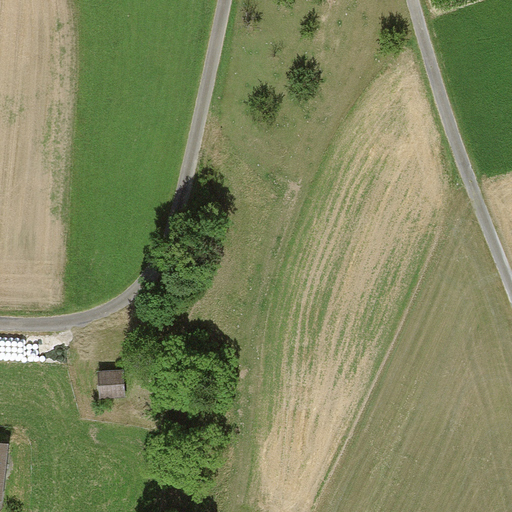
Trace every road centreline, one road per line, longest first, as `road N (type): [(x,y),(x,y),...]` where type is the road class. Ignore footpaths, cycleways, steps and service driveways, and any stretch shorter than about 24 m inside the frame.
road 1 (track): [(225,0),(176,209),(150,279),(102,320),(0,324)]
road 2 (unclassified): [(511,304),(406,0)]
